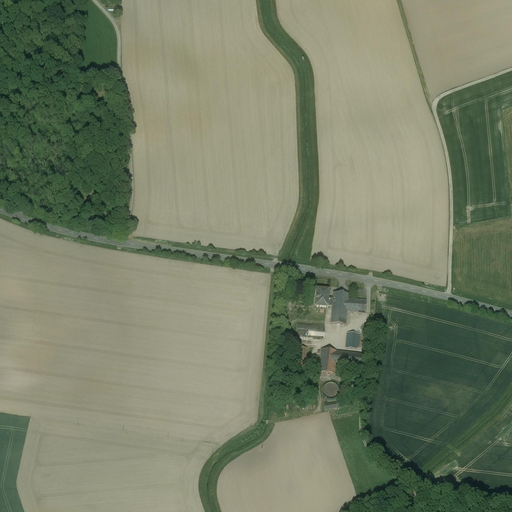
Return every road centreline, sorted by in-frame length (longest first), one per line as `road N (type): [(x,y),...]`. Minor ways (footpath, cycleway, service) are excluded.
road 1 (tertiary): [(0,209),(98,239),(362,278),(511,315)]
road 2 (track): [(122,243),(131,190),(119,35),(95,0)]
